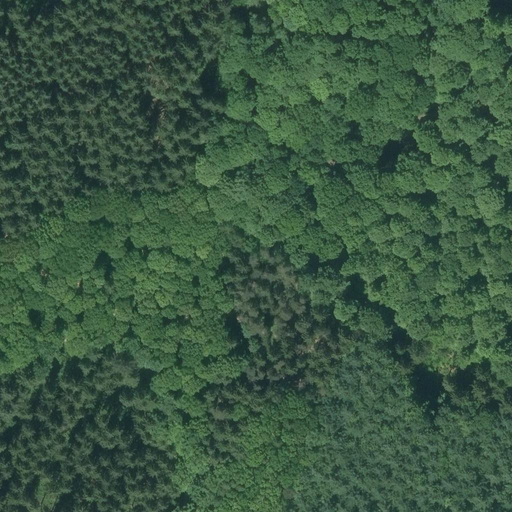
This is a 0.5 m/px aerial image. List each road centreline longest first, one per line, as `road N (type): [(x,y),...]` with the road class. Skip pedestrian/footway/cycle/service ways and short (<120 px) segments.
road 1 (unknown): [(318,0),(285,40),(238,63),(231,115),(276,198),(367,318),(481,511)]
road 2 (track): [(0,259),(122,203),(237,218),(400,122),(511,99)]
road 3 (track): [(1,361),(93,351),(137,367),(171,406),(194,486),(214,511)]
